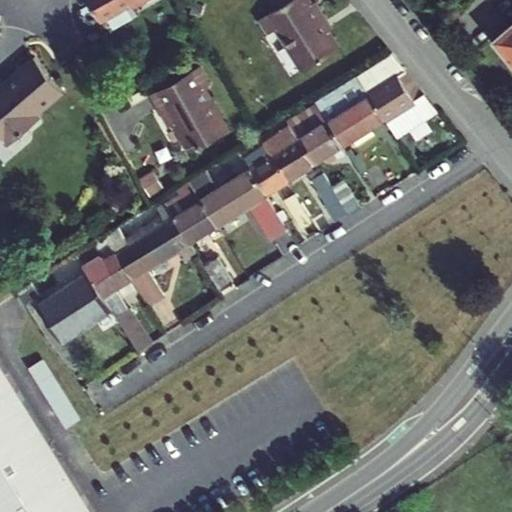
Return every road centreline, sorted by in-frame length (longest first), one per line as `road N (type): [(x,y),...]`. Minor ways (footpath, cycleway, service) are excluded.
road 1 (residential): [(503,147),(100,403)]
road 2 (residential): [(325,511),(424,440),(511,338)]
road 3 (tertiary): [(382,0),(503,147)]
